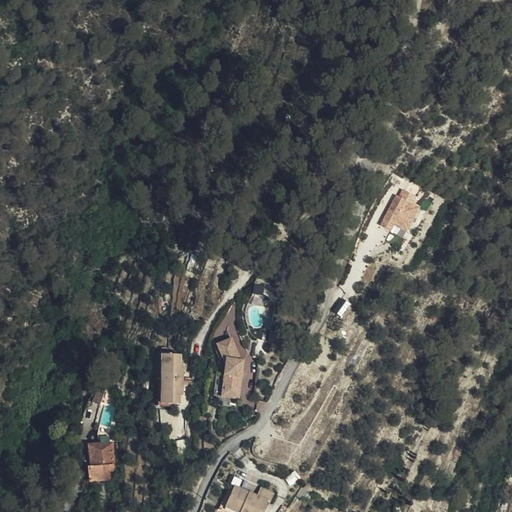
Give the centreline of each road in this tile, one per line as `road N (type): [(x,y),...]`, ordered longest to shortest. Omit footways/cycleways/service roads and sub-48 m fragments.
road 1 (residential): [(193,511),(212,467),(259,426),(325,308),(418,0)]
road 2 (unknown): [(369,163),(346,167),(239,273),(191,336)]
